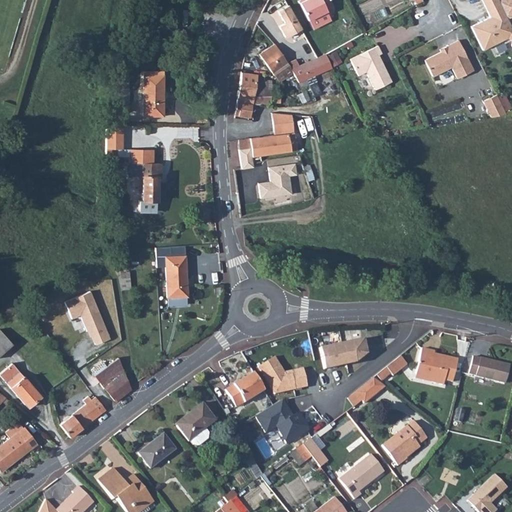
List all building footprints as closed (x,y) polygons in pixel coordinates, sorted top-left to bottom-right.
[(300,0),(298,1),(307,19),(326,10),(332,8),(328,0),(300,0)] [(511,49),(511,30),(507,19),(502,10),(498,1),(497,0),(480,0),(488,17),(470,26),(482,50),(507,38),(511,40),(510,45),(511,49)] [(502,10),(507,19),(511,16),(511,0),(500,0),(498,1),(502,10)] [(287,4),(277,10),(283,22),(278,25),(284,36),(300,27),(287,4)] [(326,10),(307,19),(312,31),(331,22),(326,10)] [(445,49),(439,52),(421,60),(429,76),(449,67),(455,78),(471,71),(456,40),(444,46),(445,49)] [(292,73),(290,68),(273,44),(259,53),(272,75),(273,74),(278,82),(292,73)] [(376,46),(348,60),(356,76),(364,72),(373,90),(388,83),(376,56),(380,54),(376,46)] [(297,82),(331,68),(324,54),(290,68),(292,73),(297,82)] [(141,113),(161,113),(161,68),(140,69),(141,113)] [(256,74),(241,72),(236,98),(236,102),(251,103),(254,89),(256,74)] [(263,75),(256,74),(254,89),(270,88),(270,77),(263,77),(263,75)] [(128,86),(110,86),(111,110),(128,110),(128,86)] [(270,88),(254,89),(251,103),(269,103),(270,88)] [(480,101),(488,117),(504,114),(494,94),(480,101)] [(251,103),(236,102),(234,111),(248,112),(248,116),(250,116),(251,103)] [(273,153),(296,149),(293,134),(288,114),(269,113),(273,136),(271,136),(273,153)] [(118,150),(123,149),(122,123),(107,123),(106,150),(118,150)] [(252,156),(252,159),(261,158),(260,155),(273,153),(271,136),(249,138),(250,146),(252,156)] [(238,140),(239,148),(250,146),(249,138),(238,140)] [(239,148),(240,158),(252,156),(250,146),(239,148)] [(140,165),(151,165),(150,149),(123,149),(118,150),(118,156),(128,157),(140,156),(140,165)] [(151,165),(140,165),(140,156),(128,157),(128,165),(126,168),(126,176),(129,179),(141,179),(141,202),(138,202),(138,212),(155,211),(154,177),(158,177),(157,165),(151,165)] [(295,166),(268,168),(269,184),(259,185),(260,200),(290,198),(288,178),(296,177),(295,166)] [(183,254),(164,255),(166,295),(186,294),(183,254)] [(90,290),(63,300),(70,319),(80,315),(88,337),(91,335),(95,344),(109,338),(90,290)] [(0,329),(0,332),(10,345),(11,343),(0,329)] [(0,352),(10,345),(0,332),(0,352)] [(361,340),(318,349),(323,370),(354,363),(365,355),(361,340)] [(431,378),(430,384),(441,386),(442,382),(450,383),(455,360),(447,357),(446,360),(430,357),(431,352),(418,349),(413,374),(431,378)] [(404,365),(398,357),(384,369),(390,376),(404,365)] [(468,375),(474,377),(478,359),(472,357),(468,375)] [(115,403),(131,390),(117,359),(100,372),(97,368),(91,372),(115,403)] [(257,369),(274,395),(305,388),(302,373),(285,376),(274,359),(257,369)] [(478,359),(474,377),(503,384),(508,366),(478,359)] [(0,371),(0,376),(25,407),(37,397),(10,363),(0,371)] [(412,379),(430,384),(431,378),(413,374),(412,379)] [(262,392),(259,387),(252,377),(251,375),(223,393),(234,409),(262,392)] [(382,387),(371,379),(351,395),(357,403),(359,405),(382,387)] [(357,403),(351,395),(345,399),(352,407),(357,403)] [(101,407),(95,400),(92,403),(91,401),(59,425),(69,438),(100,414),(97,409),(101,407)] [(278,402),(253,417),(263,434),(274,427),(284,444),(305,431),(295,415),(289,419),(286,414),(288,413),(284,400),(278,402)] [(200,404),(186,415),(187,417),(175,426),(185,440),(186,440),(190,444),(195,445),(205,437),(205,432),(203,429),(212,421),(200,404)] [(453,420),(460,422),(463,411),(455,409),(453,420)] [(187,417),(186,415),(174,424),(175,426),(187,417)] [(407,452),(417,444),(424,438),(411,422),(380,446),(396,466),(405,459),(405,458),(402,454),(406,450),(407,452)] [(5,433),(9,438),(22,428),(20,425),(15,425),(5,433)] [(36,443),(22,428),(9,438),(0,445),(0,469),(1,471),(36,443)] [(136,454),(148,469),(172,450),(161,435),(136,454)] [(326,463),(308,440),(300,446),(310,458),(318,469),(326,463)] [(419,446),(417,444),(407,452),(406,450),(402,454),(405,458),(419,446)] [(295,450),(304,463),(310,458),(300,446),(295,450)] [(295,450),(288,455),(298,467),(304,463),(295,450)] [(337,480),(353,500),(359,495),(357,493),(382,473),(368,456),(337,480)] [(134,511),(143,506),(144,508),(151,503),(131,476),(124,481),(128,487),(126,489),(111,469),(96,481),(111,500),(113,499),(123,511),(134,511)] [(494,474),(464,500),(475,511),(496,511),(489,504),(507,489),(494,474)] [(64,508),(62,511),(84,511),(93,504),(78,487),(72,493),(74,495),(69,499),(64,508)] [(55,511),(62,511),(64,508),(69,499),(55,511)] [(315,511),(342,511),(332,499),(315,511)] [(54,511),(55,511),(44,500),(38,511),(54,511)] [(226,502),(225,504),(217,510),(218,511),(230,511),(233,510),(226,502)]
